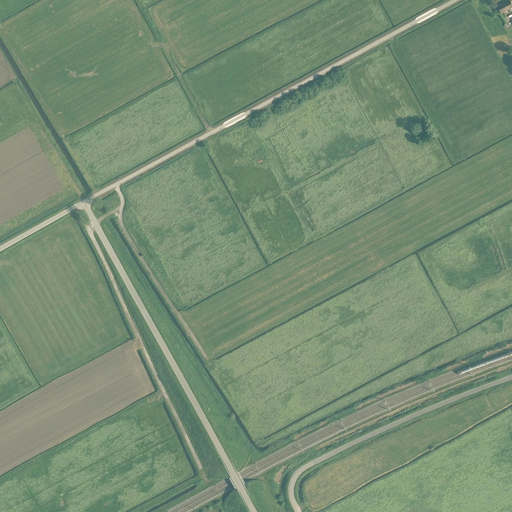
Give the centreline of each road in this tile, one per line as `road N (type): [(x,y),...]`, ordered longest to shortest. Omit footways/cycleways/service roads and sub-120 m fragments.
road 1 (unclassified): [(84,201),(456,0)]
road 2 (unclassified): [(253,511),(84,201)]
road 3 (track): [(121,208),(88,228),(200,467)]
road 4 (unclassified): [(511,377),(302,468),(290,487),(298,511)]
road 5 (track): [(115,185),(125,232),(209,362)]
